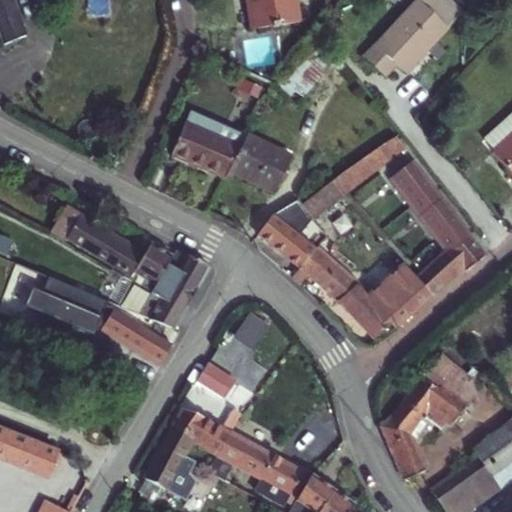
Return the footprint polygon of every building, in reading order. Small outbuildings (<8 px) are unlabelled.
[(0,0),(0,25),(7,42),(29,35),(23,17),(31,14),(25,0),(0,0)] [(259,18),(261,35),(295,31),(293,8),(300,8),(299,0),(250,0),(252,13),(259,18)] [(453,0),(428,0),(372,53),(392,74),(403,64),(412,73),(434,52),(442,61),(450,54),(442,45),(455,32),(454,32),(470,17),(453,0)] [(252,13),(253,35),(261,35),(259,18),(252,13)] [(351,40),(333,18),(321,28),(340,50),(351,40)] [(319,29),(303,52),(322,73),(338,51),(319,29)] [(303,52),(296,62),(314,84),(322,73),(303,52)] [(296,62),(288,73),(306,95),(314,84),(296,62)] [(251,133),(252,132),(195,108),(176,153),(232,177),(235,171),(251,133)] [(497,150),(495,151),(511,169),(511,131),(504,123),(487,139),(497,150)] [(297,153),(251,133),(235,171),(281,190),(297,153)] [(374,151),(362,158),(374,172),(405,147),(397,136),(376,153),(374,151)] [(362,158),(342,175),(353,189),(358,185),(351,177),(356,174),(362,181),(365,179),(374,172),(362,158)] [(395,175),(425,212),(444,197),(413,160),(395,175)] [(358,185),(362,181),(356,174),(351,177),(358,185)] [(349,193),(353,189),(342,175),(332,183),(320,193),(331,207),(343,197),(337,189),(342,185),(349,193)] [(343,197),(349,193),(342,185),(337,189),(343,197)] [(320,193),(309,202),(319,217),(331,207),(320,193)] [(264,233),(305,267),(321,248),(304,234),(319,217),(309,202),(305,196),(279,213),(264,233)] [(425,212),(455,251),(458,255),(471,243),(468,240),(475,235),(444,197),(425,212)] [(69,237),(81,218),(68,210),(54,233),(67,241),(69,237)] [(127,272),(138,278),(155,288),(175,255),(153,242),(148,250),(142,247),(139,253),(81,218),(69,237),(127,272)] [(428,273),(443,290),(470,267),(473,271),(491,256),(475,235),(468,240),(471,243),(458,255),(455,251),(448,256),(432,237),(411,254),(428,273)] [(350,306),(379,337),(397,323),(402,328),(407,324),(378,294),(376,296),(375,295),(364,283),(321,248),(305,267),(337,294),(350,306)] [(174,329),(212,267),(187,253),(185,256),(177,251),(175,255),(155,288),(138,278),(121,307),(174,329)] [(378,294),(407,324),(439,294),(424,276),(411,262),(378,294)] [(314,275),(305,267),(301,273),(310,280),(314,275)] [(424,276),(439,294),(443,290),(428,273),(424,276)] [(45,290),(34,286),(27,304),(99,331),(110,302),(49,279),(45,290)] [(104,327),(161,362),(171,344),(114,309),(104,327)] [(44,312),(39,325),(89,344),(94,332),(44,312)] [(104,327),(99,335),(156,371),(161,362),(104,327)] [(388,426),(411,481),(414,479),(431,467),(422,448),(441,424),(449,430),(457,421),(462,425),(477,406),(450,384),(445,390),(440,386),(453,370),(443,361),(429,377),(421,371),(407,387),(415,395),(398,416),(388,426)] [(229,376),(207,362),(198,378),(220,392),(229,376)] [(230,429),(189,410),(177,432),(199,445),(200,443),(224,455),(237,432),(246,417),(239,413),(230,429)] [(0,458),(51,480),(62,455),(0,428),(0,458)] [(439,492),(453,511),(475,511),(511,486),(511,429),(481,453),(485,459),(439,492)] [(175,485),(199,445),(177,432),(151,478),(177,492),(180,488),(175,485)] [(310,475),(237,432),(224,455),(270,479),(264,490),(292,507),(310,475)] [(239,481),(243,474),(223,461),(219,469),(239,481)] [(355,511),(359,507),(318,478),(298,511),(288,511),(287,511),(285,511),(355,511)] [(65,511),(43,503),(39,511),(65,511)]
